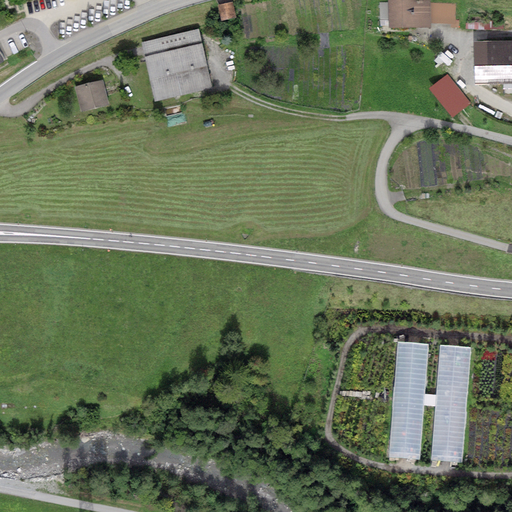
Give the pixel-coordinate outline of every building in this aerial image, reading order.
[(429,1),(389,3),(390,29),(430,28),(429,1)] [(232,4),(220,7),(223,20),(235,17),(232,4)] [(433,27),(455,27),(455,5),(433,5),(433,27)] [(146,59),(202,47),(198,31),(142,43),(146,59)] [(511,43),(487,45),(489,84),(511,83),(511,43)] [(146,59),(155,104),(211,92),(202,47),(146,59)] [(452,123),(472,107),(447,77),(428,94),(452,123)] [(101,83),(74,89),(80,112),(107,106),(101,83)] [(396,347),(389,462),(420,464),(423,409),(435,409),(431,465),(463,467),(470,351),(439,349),(436,400),(425,400),(428,349),(396,347)]
